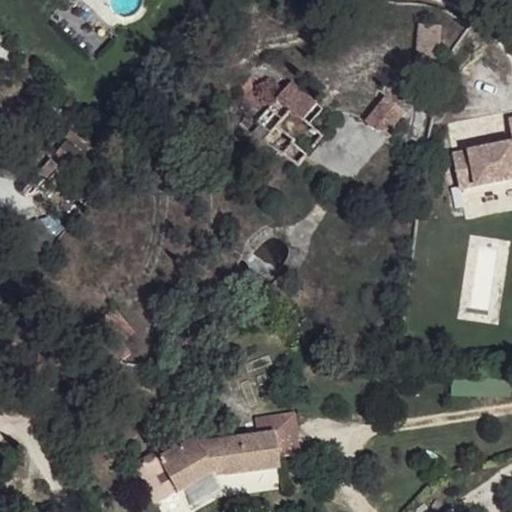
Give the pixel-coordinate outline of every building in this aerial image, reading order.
[(431,23),(411,22),(408,63),(429,64),(431,23)] [(286,80),(249,128),(292,163),(316,133),(298,118),(312,101),(286,80)] [(393,115),(373,100),(357,120),(369,129),(383,128),(393,115)] [(511,106),(509,107),(511,116),(511,130),(457,148),(467,182),(511,167),(511,106)] [(95,318),(79,332),(100,356),(116,342),(95,318)] [(509,395),(509,377),(466,379),(467,396),(509,395)] [(190,435),(152,459),(174,490),(214,465),(221,464),(223,472),(276,461),(270,427),(194,439),(190,435)]
